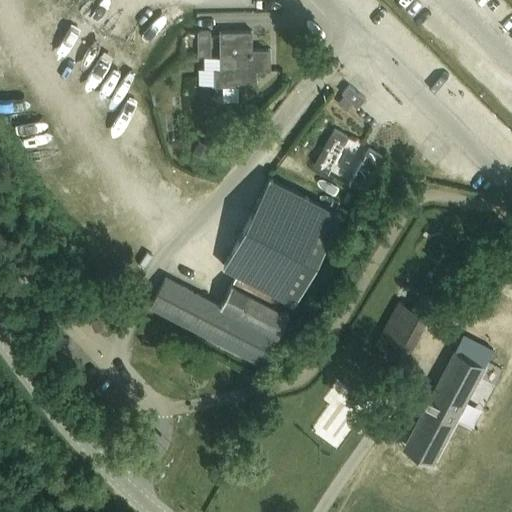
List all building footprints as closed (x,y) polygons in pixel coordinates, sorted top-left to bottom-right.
[(198,31),(199,54),(212,54),(211,30),(198,31)] [(239,81),(243,81),(257,80),(257,69),(271,69),(271,47),(253,47),(253,30),(220,30),(221,68),(215,68),(215,85),(239,84),(239,81)] [(315,163),(329,171),(349,136),(334,128),(315,163)] [(211,145),(200,140),(206,157),(211,145)] [(350,182),(364,190),(383,155),(369,147),(350,182)] [(224,265),(277,292),(295,302),(341,213),(270,176),(224,265)] [(511,254),(493,243),(456,309),(475,320),(511,256),(511,254)] [(166,275),(151,304),(207,332),(221,304),(166,275)] [(289,312),(272,303),(232,283),(221,304),(207,332),(264,362),(289,312)] [(399,299),(375,342),(404,358),(428,315),(399,299)] [(463,334),(409,435),(439,450),(493,349),(463,334)]
